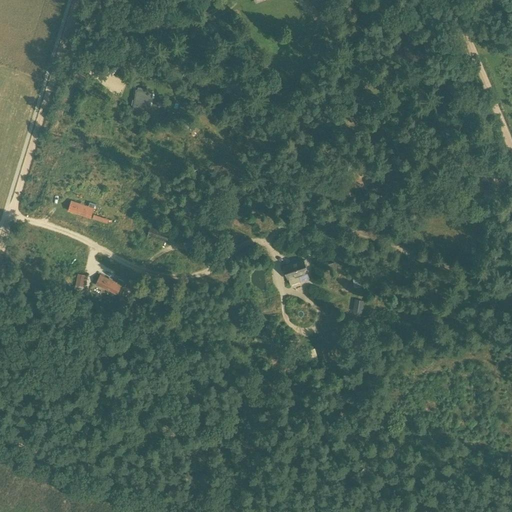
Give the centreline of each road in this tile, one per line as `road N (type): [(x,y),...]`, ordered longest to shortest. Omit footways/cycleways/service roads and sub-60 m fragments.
road 1 (track): [(508,143),(391,134),(297,111),(264,85),(237,3)]
road 2 (track): [(77,0),(0,254)]
road 3 (track): [(0,439),(196,511)]
road 4 (track): [(451,0),(511,153)]
